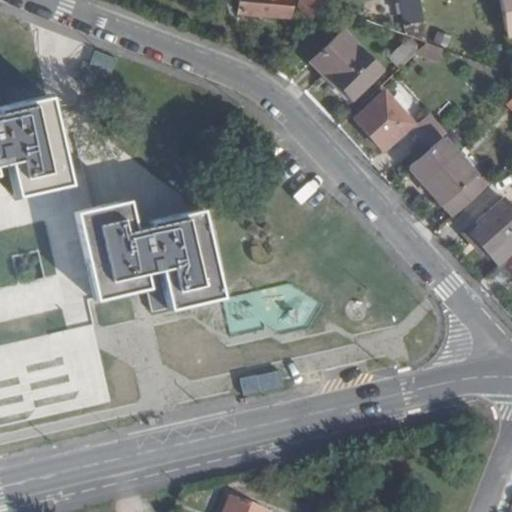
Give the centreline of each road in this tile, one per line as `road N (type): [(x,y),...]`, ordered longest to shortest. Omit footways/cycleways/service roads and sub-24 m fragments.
road 1 (residential): [(511,365),(280,103),(216,65),(66,9)]
road 2 (tertiary): [(511,377),(452,381),(0,489)]
